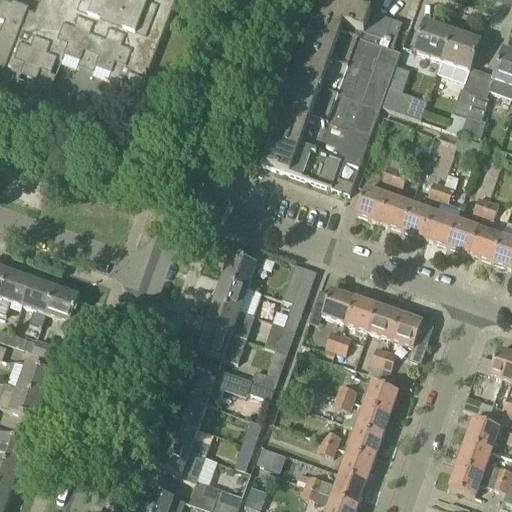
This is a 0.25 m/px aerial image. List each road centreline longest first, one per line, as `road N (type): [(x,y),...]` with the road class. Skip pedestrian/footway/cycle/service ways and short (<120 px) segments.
road 1 (residential): [(472,306),(182,205)]
road 2 (residential): [(68,511),(151,288)]
road 3 (residential): [(182,205),(253,0)]
road 4 (residential): [(401,511),(472,306)]
road 5 (residential): [(151,288),(0,229)]
